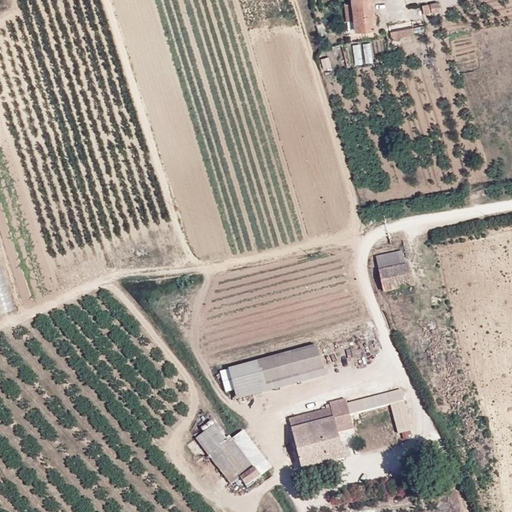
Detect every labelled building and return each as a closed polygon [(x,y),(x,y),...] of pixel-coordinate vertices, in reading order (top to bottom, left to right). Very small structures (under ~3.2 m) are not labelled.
[(352,0),(353,3),(355,20),(356,31),(375,29),(372,0),(352,0)] [(355,20),(353,3),(344,4),(346,21),(355,20)] [(439,11),(438,3),(430,3),(431,12),(439,11)] [(390,31),(392,40),(414,36),(413,27),(390,31)] [(376,257),(379,271),(405,266),(403,250),(376,257)] [(405,266),(379,271),(384,292),(413,286),(408,265),(405,266)] [(237,399),(325,374),(317,342),(228,367),(237,399)] [(330,402),(330,403),(325,405),(325,406),(322,407),(322,409),(289,418),(302,468),(343,457),(336,432),(352,427),(348,415),(391,404),(399,433),(402,432),(404,440),(410,438),(409,435),(412,434),(411,431),(413,430),(402,388),(347,402),(346,398),(330,402)] [(226,438),(215,424),(196,439),(232,485),(240,478),(251,470),(242,459),(226,438)] [(259,462),(260,463),(265,460),(238,429),(235,431),(259,462)] [(254,468),(260,463),(259,462),(235,431),(229,436),(254,468)] [(251,470),(254,468),(229,436),(226,438),(242,459),(251,470)] [(435,444),(426,448),(430,460),(441,456),(435,444)] [(260,463),(267,470),(270,467),(265,460),(260,463)] [(260,475),(267,470),(260,463),(254,468),(260,475)] [(260,475),(254,468),(251,470),(257,477),(260,475)] [(257,477),(251,470),(240,478),(246,486),(257,477)]
